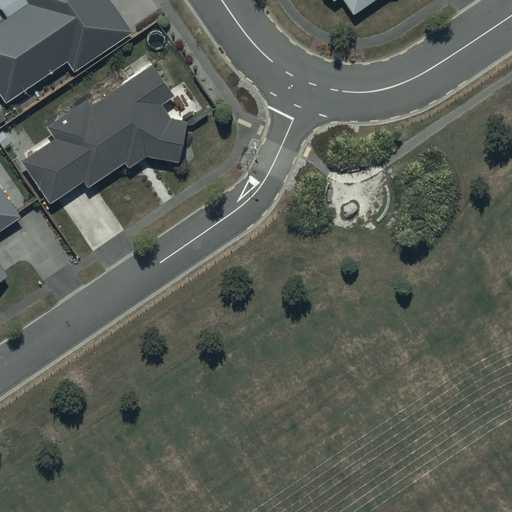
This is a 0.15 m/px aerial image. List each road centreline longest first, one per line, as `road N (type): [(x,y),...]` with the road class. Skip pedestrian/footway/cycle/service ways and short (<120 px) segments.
road 1 (residential): [(0,373),(255,193),(306,81)]
road 2 (residential): [(306,81),(351,92),(403,83),(511,14)]
